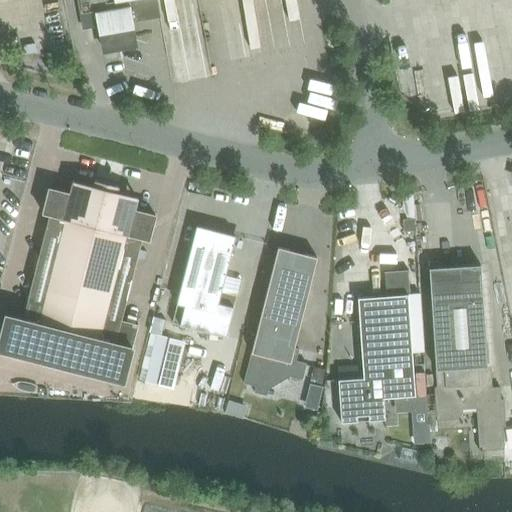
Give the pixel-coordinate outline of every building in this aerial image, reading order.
[(136,40),(132,18),(150,15),(147,0),(76,0),(80,22),(95,20),(100,46),(105,45),(105,48),(108,49),(110,49),(115,49),(119,48),(120,48),(124,47),(127,46),(132,44),(131,41),(136,40)] [(70,194),(48,188),(42,214),(49,216),(23,320),(4,315),(0,329),(0,352),(124,384),(134,347),(132,346),(137,325),(120,320),(141,239),(149,241),(155,216),(134,210),(135,205),(71,188),(70,194)] [(404,232),(415,231),(414,219),(404,220),(404,232)] [(225,338),(233,308),(218,304),(235,237),(196,227),(171,324),(225,338)] [(302,380),(306,364),(296,361),(298,350),(294,348),(317,258),(278,248),(243,383),(255,387),(254,393),(266,396),(268,389),(290,377),(302,380)] [(488,376),(480,265),(428,269),(436,388),(434,388),(436,421),(437,421),(437,419),(453,418),(455,418),(457,417),(458,416),(459,415),(460,414),(460,413),(460,412),(460,410),(479,409),(482,450),(479,450),(479,451),(504,449),(502,426),(504,426),(504,427),(505,427),(503,400),(502,400),(502,401),(501,401),(500,387),(488,388),(488,382),(491,382),(491,376),(488,376)] [(415,397),(408,295),(357,298),(363,378),(337,380),(340,423),(384,420),(383,399),(395,398),(415,397)] [(155,336),(143,383),(157,386),(168,339),(155,336)] [(314,367),(311,377),(322,379),(324,370),(314,367)] [(415,397),(395,398),(396,412),(412,411),(413,427),(428,426),(426,396),(415,397)]
